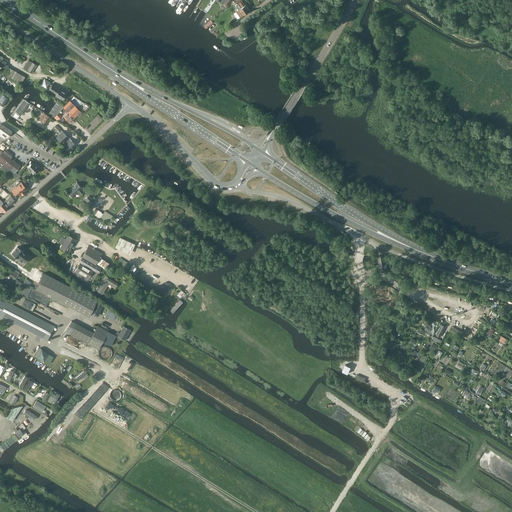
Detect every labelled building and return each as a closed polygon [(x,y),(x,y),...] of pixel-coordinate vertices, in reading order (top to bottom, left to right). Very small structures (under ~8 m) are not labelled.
[(245,5),(242,1),(243,1),(242,0),(234,0),(238,4),(240,2),(243,7),(236,12),(240,17),(250,11),(246,5),(245,5)] [(32,73),(36,65),(28,60),(23,67),(32,73)] [(10,77),(14,71),(7,67),(5,72),(3,75),(7,77),(8,76),(10,77)] [(21,84),(25,77),(16,72),(12,79),(21,84)] [(46,88),(50,82),(44,78),(40,84),(46,88)] [(63,99),(67,94),(58,88),(59,88),(53,84),(48,91),(58,97),(59,97),(63,99)] [(20,115),(29,103),(24,100),(16,112),(20,115)] [(69,122),(73,118),(72,118),(79,111),(74,106),(75,106),(70,101),(63,107),(65,110),(65,111),(66,112),(63,116),(69,122)] [(46,124),(50,118),(43,113),(38,119),(46,124)] [(61,123),(64,120),(61,117),(58,113),(53,119),(61,123)] [(1,123),(0,123),(0,132),(1,133),(0,133),(0,135),(4,139),(6,137),(7,138),(12,131),(1,123)] [(69,150),(75,144),(63,132),(56,138),(63,145),(69,150)] [(2,152),(0,150),(0,166),(0,167),(1,167),(9,173),(15,177),(16,176),(17,174),(15,172),(20,165),(11,158),(12,157),(4,151),(3,153),(2,151),(2,152)] [(34,165),(31,161),(29,163),(30,164),(27,167),(33,173),(38,168),(37,168),(39,166),(36,164),(34,165)] [(13,190),(12,190),(18,197),(27,189),(25,187),(28,185),(25,182),(23,184),(21,182),(21,183),(19,181),(15,185),(16,186),(12,189),(13,190)] [(81,190),(82,189),(77,183),(68,192),(72,196),(77,192),(79,195),(81,193),(79,190),(80,189),(81,190)] [(0,195),(4,200),(9,195),(4,190),(0,194),(0,195)] [(9,207),(15,201),(10,196),(3,203),(5,205),(6,204),(9,207)] [(89,196),(85,200),(90,205),(93,201),(89,196)] [(5,205),(3,203),(1,205),(0,203),(0,208),(3,212),(9,207),(6,204),(5,205)] [(98,210),(96,209),(92,214),(108,224),(113,216),(105,211),(103,214),(101,212),(98,210)] [(62,245),(60,248),(67,253),(76,240),(68,235),(66,239),(62,245)] [(117,239),(112,247),(122,252),(126,244),(117,239)] [(17,246),(12,253),(18,258),(19,257),(25,263),(30,257),(29,256),(23,251),(23,250),(17,246)] [(80,262),(73,274),(86,281),(92,284),(98,274),(99,274),(101,271),(102,268),(104,270),(109,263),(99,257),(100,256),(102,253),(89,246),(82,257),(83,257),(80,263),(80,262)] [(120,257),(118,260),(122,263),(120,266),(124,268),(125,267),(128,269),(129,267),(130,266),(127,264),(127,262),(120,257)] [(16,279),(19,273),(13,269),(14,269),(12,267),(10,269),(12,271),(10,274),(16,279)] [(89,317),(97,301),(44,274),(36,290),(89,317)] [(96,289),(96,290),(97,291),(102,294),(102,293),(103,293),(108,284),(115,288),(117,284),(106,277),(100,288),(99,287),(97,287),(97,288),(96,289)] [(15,295),(12,299),(16,301),(19,297),(21,294),(22,293),(19,292),(18,291),(15,295)] [(8,304),(0,300),(0,316),(47,340),(54,326),(44,321),(9,303),(8,304)] [(180,300),(170,311),(174,314),(183,303),(180,300)] [(76,324),(71,334),(98,349),(102,341),(110,346),(114,339),(115,337),(116,337),(116,336),(115,335),(113,334),(113,336),(108,333),(108,332),(99,326),(95,334),(76,324)] [(441,324),(435,335),(440,337),(446,327),(441,324)] [(435,330),(427,325),(424,329),(432,334),(435,330)] [(117,331),(115,335),(116,336),(116,337),(117,338),(118,337),(126,341),(131,331),(124,327),(120,333),(117,331)] [(111,355),(112,354),(112,353),(111,352),(111,350),(110,349),(109,349),(108,348),(106,348),(105,348),(104,348),(103,348),(101,349),(100,351),(100,353),(99,354),(100,355),(100,356),(100,357),(101,358),(103,359),(104,360),(105,360),(107,360),(108,359),(110,358),(111,357),(111,356),(111,355)] [(85,370),(76,378),(78,380),(83,376),(85,378),(88,375),(86,373),(88,372),(85,370)] [(121,398),(121,395),(121,394),(121,393),(120,392),(120,391),(119,391),(118,390),(116,390),(115,390),(113,390),(112,391),(110,393),(110,394),(110,395),(110,397),(110,398),(111,399),(112,400),(113,401),(114,401),(115,401),(117,401),(118,401),(119,399),(121,398)] [(463,394),(462,396),(467,399),(470,393),(465,390),(463,394)] [(49,398),(47,401),(51,403),(53,400),(55,402),(59,396),(60,394),(57,393),(56,394),(53,392),(49,398)] [(13,404),(18,397),(14,395),(9,402),(13,404)] [(42,412),(46,405),(36,400),(33,406),(42,412)] [(25,410),(23,413),(34,419),(36,416),(25,410)] [(18,430),(16,427),(14,429),(19,437),(24,434),(20,428),(18,430)] [(17,440),(13,435),(12,436),(11,436),(7,439),(5,441),(4,442),(6,444),(5,445),(6,447),(8,445),(9,446),(10,444),(11,445),(15,441),(17,440)]
